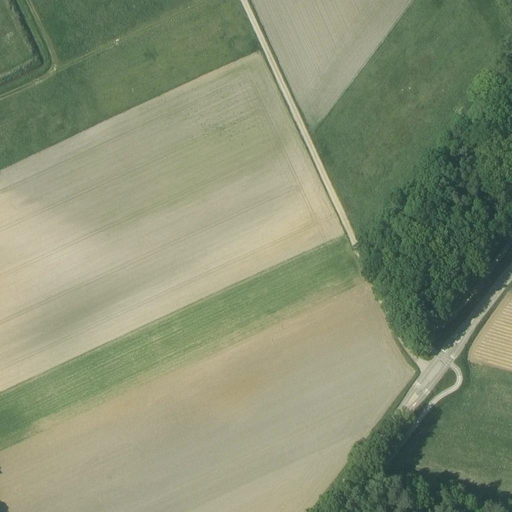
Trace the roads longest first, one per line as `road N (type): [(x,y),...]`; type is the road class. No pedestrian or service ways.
road 1 (track): [(243,0),(382,308),(430,375)]
road 2 (tertiary): [(321,511),(511,267)]
road 3 (track): [(25,0),(54,70),(0,100)]
